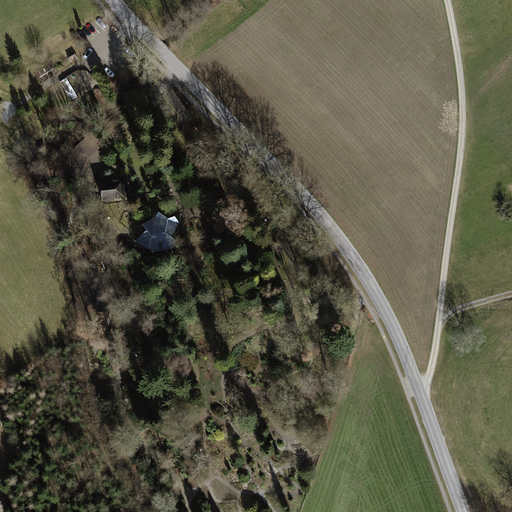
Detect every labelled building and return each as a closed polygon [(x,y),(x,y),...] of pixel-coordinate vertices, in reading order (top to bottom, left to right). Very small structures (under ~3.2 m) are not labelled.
[(83,164),(86,158),(102,142),(94,132),(75,149),(74,149),(64,171),(77,176),(78,174),(79,172),(83,164)] [(123,180),(101,183),(101,189),(95,189),(96,195),(97,195),(98,204),(105,203),(104,201),(126,198),(123,180)] [(154,218),(142,225),(138,233),(135,242),(135,247),(149,249),(152,252),(162,252),(172,249),(177,241),(178,230),(180,223),(175,217),(168,219),(158,212),(154,218)] [(108,253),(100,253),(107,264),(119,264),(112,252),(108,253)] [(356,292),(350,295),(355,302),(360,299),(356,292)]
